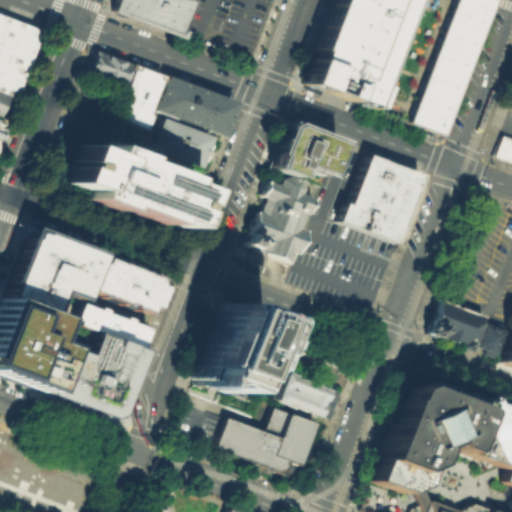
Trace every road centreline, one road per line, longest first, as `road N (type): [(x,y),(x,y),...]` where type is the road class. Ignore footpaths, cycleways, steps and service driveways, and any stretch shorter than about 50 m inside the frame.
road 1 (primary): [(511,391),(4,199)]
road 2 (tertiary): [(324,511),(511,16)]
road 3 (secondary): [(262,94),(511,188)]
road 4 (secondary): [(15,0),(262,94)]
road 5 (secondary): [(4,199),(79,0)]
road 6 (tertiary): [(194,271),(127,449)]
road 7 (tertiary): [(262,94),(194,271)]
road 8 (primary): [(0,401),(127,449)]
